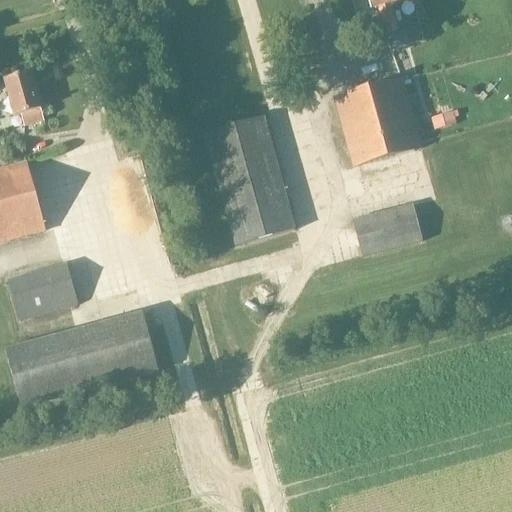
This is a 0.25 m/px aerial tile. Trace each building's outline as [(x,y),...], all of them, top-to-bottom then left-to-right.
[(394,19),(390,3),(402,0),(365,0),(368,9),(377,7),(384,36),(399,32),(396,19),(394,19)] [(39,111),(29,74),(3,81),(13,118),(20,116),(23,128),(42,123),(39,111)] [(351,169),(419,149),(400,81),(332,100),(351,169)] [(234,247),(294,231),(262,118),(202,135),(234,247)] [(24,164),(0,170),(0,243),(43,232),(24,164)] [(343,196),(357,197),(358,170),(343,170),(343,196)] [(361,257),(420,243),(410,207),(352,221),(361,257)] [(49,264),(51,276),(65,273),(63,261),(49,264)] [(67,273),(5,289),(13,320),(75,304),(67,273)] [(139,314),(2,350),(18,410),(155,373),(139,314)]
